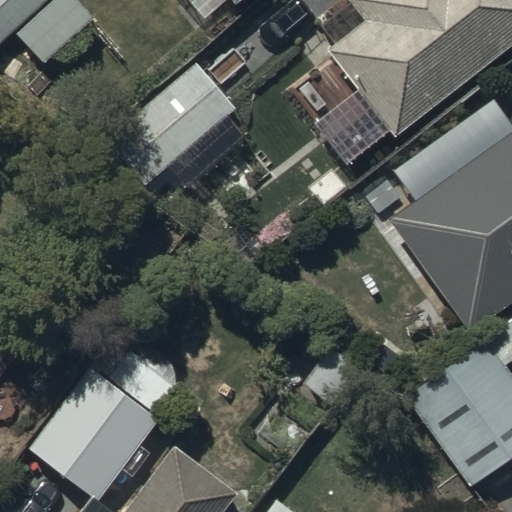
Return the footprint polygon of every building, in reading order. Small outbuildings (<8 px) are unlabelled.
[(0,0),(0,46),(11,37),(38,67),(90,18),(72,0),(0,0)] [(188,0),(202,15),(218,0),(224,0),(228,4),(233,0),(188,0)] [(511,0),(342,0),(359,20),(321,51),(392,138),(511,41),(511,0)] [(232,109),(191,62),(100,140),(141,187),(232,109)] [(511,125),(382,218),(465,334),(511,299),(511,125)] [(20,449),(92,502),(155,419),(150,414),(171,386),(107,337),(20,449)] [(398,395),(466,487),(511,453),(511,379),(482,337),(398,395)] [(355,363),(324,344),(298,386),(328,405),(355,363)] [(211,511),(227,491),(167,446),(117,511),(211,511)]
